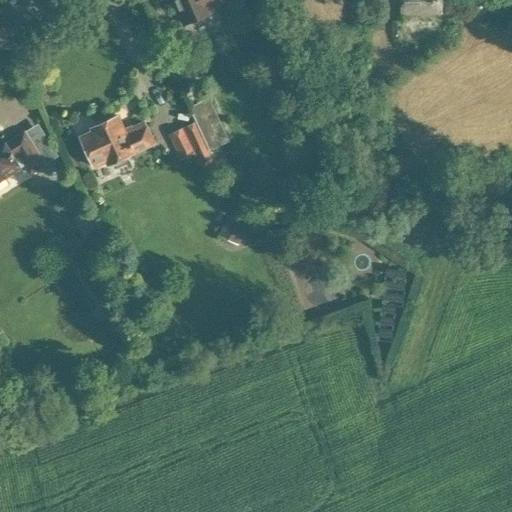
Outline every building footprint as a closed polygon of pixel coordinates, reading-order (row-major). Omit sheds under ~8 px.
[(173,0),(184,24),(212,11),(210,5),(222,0),(173,0)] [(402,0),(403,14),(441,13),(441,0),(402,0)] [(486,18),(489,16),(491,13),(493,10),(494,7),(494,3),(493,0),(468,0),(468,2),(467,5),(468,9),(469,12),(472,15),(475,17),(478,18),(482,18),(486,18)] [(228,141),(209,98),(190,107),(197,123),(209,150),(228,141)] [(154,141),(145,122),(125,131),(118,116),(91,128),(93,131),(81,136),(92,160),(104,154),(109,163),(154,141)] [(209,150),(197,123),(171,136),(181,158),(196,151),(204,167),(215,161),(209,150)] [(0,180),(5,177),(25,164),(31,172),(44,164),(24,132),(0,147),(0,180)] [(83,240),(99,233),(89,211),(73,218),(83,240)] [(245,226),(229,219),(222,233),(238,241),(245,226)]
